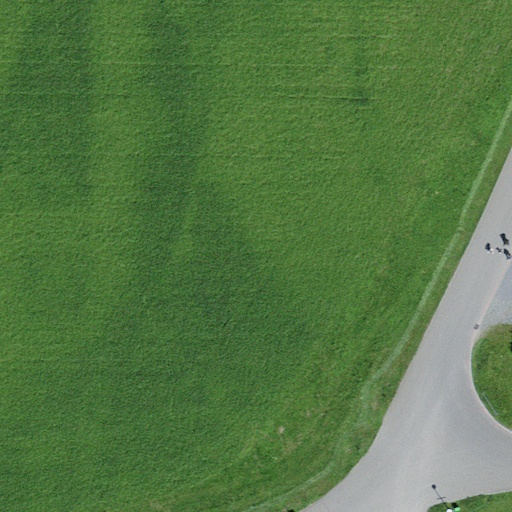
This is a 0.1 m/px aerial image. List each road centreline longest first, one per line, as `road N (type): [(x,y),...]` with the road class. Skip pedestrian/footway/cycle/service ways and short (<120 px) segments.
road 1 (residential): [(511,180),(375,489)]
road 2 (unclassified): [(511,475),(375,489)]
